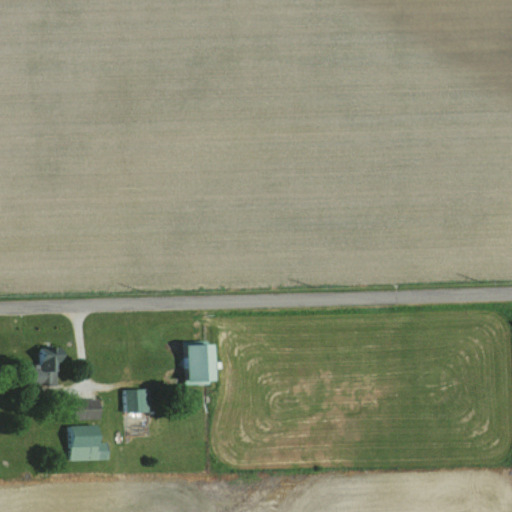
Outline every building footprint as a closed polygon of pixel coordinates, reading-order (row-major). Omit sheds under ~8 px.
[(182,341),(182,383),(209,383),(209,341),(182,341)] [(57,384),(57,345),(38,345),(38,365),(21,365),(21,383),(57,384)] [(122,387),(122,410),(147,410),(147,387),(122,387)] [(97,397),(71,397),(71,418),(97,418),(97,397)] [(67,459),(104,459),(104,441),(94,441),(94,424),(67,424),(67,459)]
